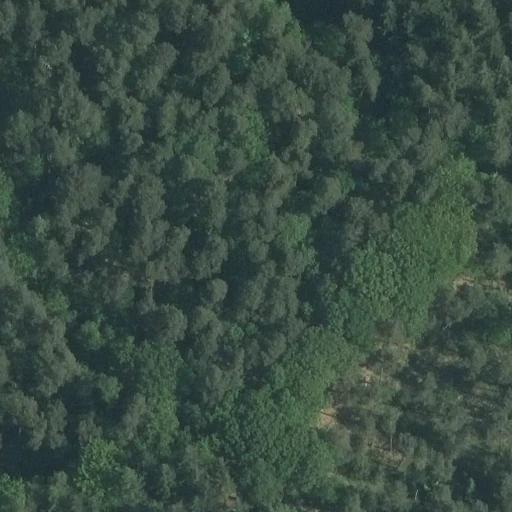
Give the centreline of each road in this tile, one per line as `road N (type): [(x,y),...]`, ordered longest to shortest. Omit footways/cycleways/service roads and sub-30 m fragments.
road 1 (track): [(511,155),(277,399),(208,425)]
road 2 (track): [(208,425),(150,450),(82,511)]
